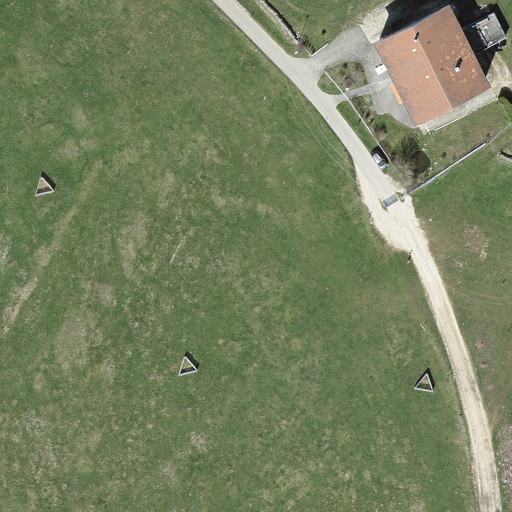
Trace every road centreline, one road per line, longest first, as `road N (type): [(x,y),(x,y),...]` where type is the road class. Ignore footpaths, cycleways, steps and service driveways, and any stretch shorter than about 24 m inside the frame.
road 1 (track): [(393,203),(468,383),(491,511)]
road 2 (residential): [(226,0),(326,106),(393,203)]
